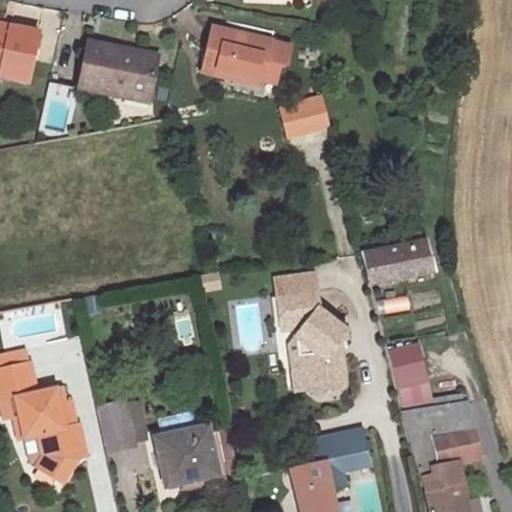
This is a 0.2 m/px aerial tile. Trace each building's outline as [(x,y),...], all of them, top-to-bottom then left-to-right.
[(0,34),(7,36),(9,28),(0,26),(0,34)] [(7,36),(0,34),(0,77),(27,84),(37,34),(9,28),(7,36)] [(270,42),(210,29),(201,73),(226,79),(227,74),(261,81),(270,42)] [(121,52),(87,45),(79,90),(147,103),(155,64),(120,56),(121,52)] [(156,59),(121,52),(120,56),(155,64),(156,59)] [(227,74),(226,79),(260,86),(261,81),(227,74)] [(69,126),(71,85),(49,84),(48,125),(69,126)] [(322,99),(304,104),(301,105),(293,107),(300,134),(328,127),(322,99)] [(293,107),(278,111),(285,138),(300,134),(293,107)] [(0,223),(14,221),(6,178),(0,178),(0,253),(5,253),(0,227),(0,223)] [(432,272),(426,243),(359,256),(366,285),(378,283),(432,272)] [(309,275),(276,279),(278,296),(311,292),(309,275)] [(381,296),(378,283),(366,285),(369,298),(381,296)] [(311,292),(278,296),(275,297),(280,330),(293,328),(294,336),(298,368),(305,367),(308,389),(318,397),(336,394),(343,384),(336,325),(316,311),(314,291),(311,292)] [(295,391),(308,389),(305,367),(298,368),(294,336),(289,344),(295,391)] [(33,366),(0,372),(0,397),(5,421),(19,418),(22,432),(29,430),(30,439),(44,437),(48,457),(39,468),(57,482),(71,463),(69,455),(85,452),(81,429),(77,430),(65,432),(56,393),(39,396),(33,366)] [(65,432),(77,430),(73,405),(67,407),(64,391),(56,393),(65,432)] [(102,407),(112,454),(152,446),(143,399),(102,407)] [(467,430),(473,429),(466,403),(399,413),(419,489),(424,487),(429,511),(465,511),(463,502),(455,465),(435,469),(428,436),(467,430)] [(196,413),(163,420),(166,432),(198,425),(196,413)] [(206,428),(154,439),(164,487),(216,476),(206,428)] [(29,430),(22,432),(24,441),(30,439),(29,430)] [(473,460),(467,430),(428,436),(435,469),(455,465),(473,460)] [(71,463),(57,482),(61,485),(85,452),(69,455),(71,463)] [(289,470),(293,489),(298,511),(334,511),(329,485),(341,483),(336,459),(289,470)] [(273,475),(251,479),(252,488),(275,484),(273,475)] [(463,502),(465,511),(480,511),(478,499),(463,502)]
